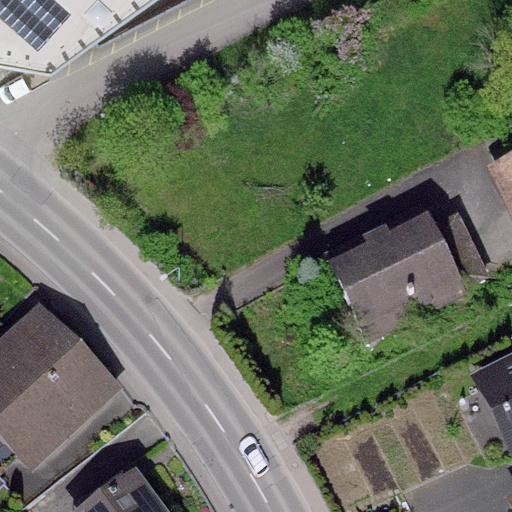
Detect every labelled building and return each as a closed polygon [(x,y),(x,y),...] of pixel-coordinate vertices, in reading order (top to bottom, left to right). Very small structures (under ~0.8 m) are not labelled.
[(0,0),(0,63),(46,71),(145,0),(0,0)] [(511,152),(486,165),(511,218),(511,152)] [(434,223),(428,210),(327,259),(367,342),(468,294),(465,288),(434,223)] [(459,212),(434,223),(465,288),(489,277),(459,212)] [(121,387),(38,300),(0,336),(0,439),(17,457),(32,473),(121,387)] [(511,350),(471,371),(511,454),(511,350)] [(0,439),(0,475),(17,457),(0,439)] [(169,511),(137,467),(75,511),(169,511)]
